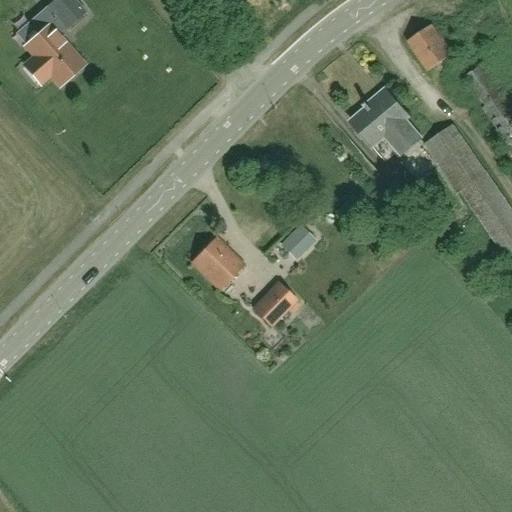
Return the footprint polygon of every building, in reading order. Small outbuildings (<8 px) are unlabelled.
[(73,0),(55,0),(47,8),(58,20),(26,47),(36,58),(32,62),(47,79),(51,75),(60,86),(83,67),(57,37),(66,30),(67,31),(86,14),(73,0)] [(427,72),(452,56),(432,26),(407,42),(427,72)] [(511,152),(511,109),(483,65),(464,75),(484,107),(482,109),(511,152)] [(402,155),(421,139),(405,121),(409,118),(387,91),(367,108),(368,110),(353,123),(373,147),(386,136),(402,155)] [(511,265),(511,208),(488,173),(487,174),(453,126),(425,145),(459,194),(462,192),(511,265)] [(296,261),(316,241),(300,225),(280,245),(296,261)] [(220,291),(245,266),(216,238),(191,263),(220,291)] [(279,284),(254,310),(271,327),(296,301),(279,284)]
